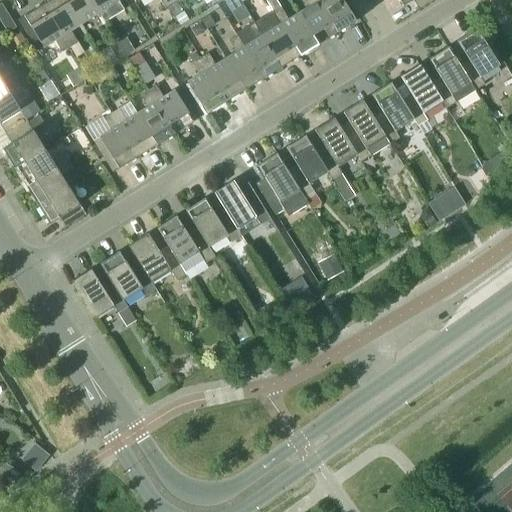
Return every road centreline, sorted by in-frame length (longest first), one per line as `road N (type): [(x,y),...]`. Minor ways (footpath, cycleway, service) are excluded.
road 1 (tertiary): [(511,288),(229,488),(203,495),(166,477),(81,362)]
road 2 (residential): [(22,273),(389,41)]
road 3 (tertiary): [(240,511),(511,316)]
road 4 (tertiary): [(81,362),(117,442),(163,511)]
